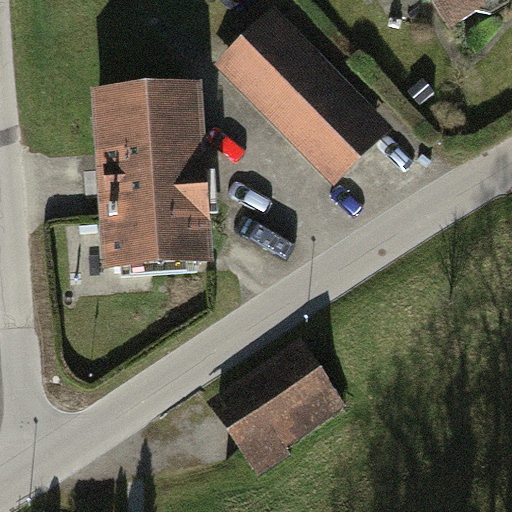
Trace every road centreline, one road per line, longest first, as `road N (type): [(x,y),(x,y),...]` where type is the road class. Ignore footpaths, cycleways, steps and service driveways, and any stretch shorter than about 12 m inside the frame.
road 1 (residential): [(511,176),(31,470)]
road 2 (unclassified): [(0,166),(31,470)]
